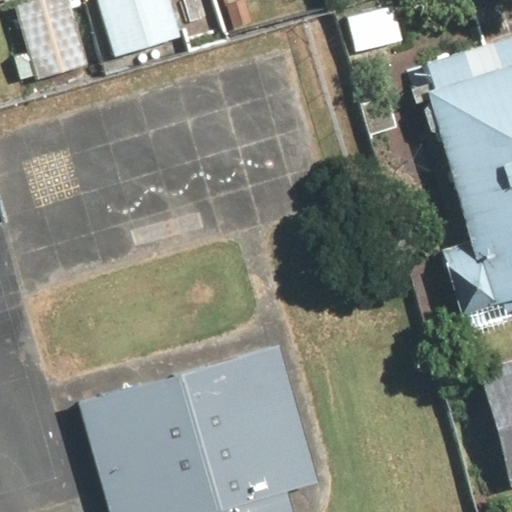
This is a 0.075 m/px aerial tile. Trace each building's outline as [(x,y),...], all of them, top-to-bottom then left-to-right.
[(29,0),(17,3),(28,50),(18,52),(25,85),(36,82),(96,68),(80,0),(29,0)] [(171,0),(90,0),(103,40),(176,17),(171,0)] [(511,41),(408,69),(455,242),(435,247),(454,316),(511,300),(511,41)] [(511,488),(511,344),(442,362),(476,498),(511,488)] [(311,511),(266,356),(40,421),(66,511),(311,511)]
